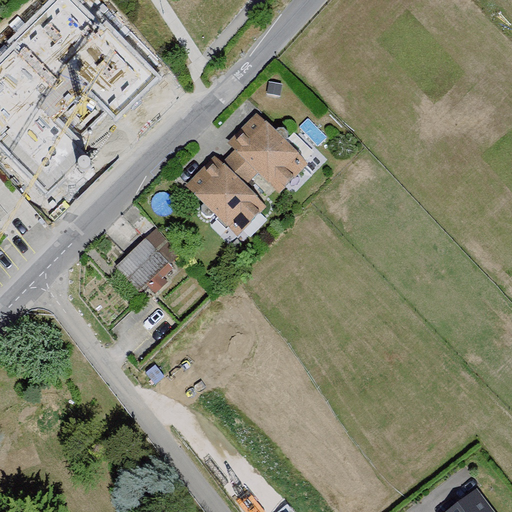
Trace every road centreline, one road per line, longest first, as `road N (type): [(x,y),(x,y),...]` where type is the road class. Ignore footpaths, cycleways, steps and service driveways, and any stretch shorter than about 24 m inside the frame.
road 1 (residential): [(38,276),(313,0)]
road 2 (residential): [(217,511),(38,276)]
